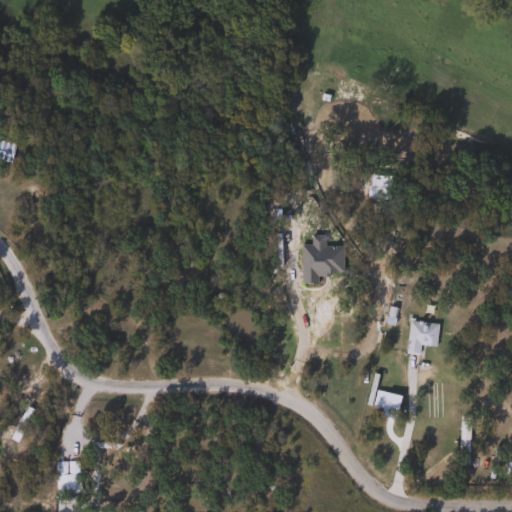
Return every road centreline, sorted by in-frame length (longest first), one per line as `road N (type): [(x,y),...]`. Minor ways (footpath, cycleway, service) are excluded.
road 1 (residential): [(0,252),(38,331),(72,374),(112,387),(219,385),(282,398),(309,415),(381,497)]
road 2 (residential): [(381,497),(428,507),(511,507)]
